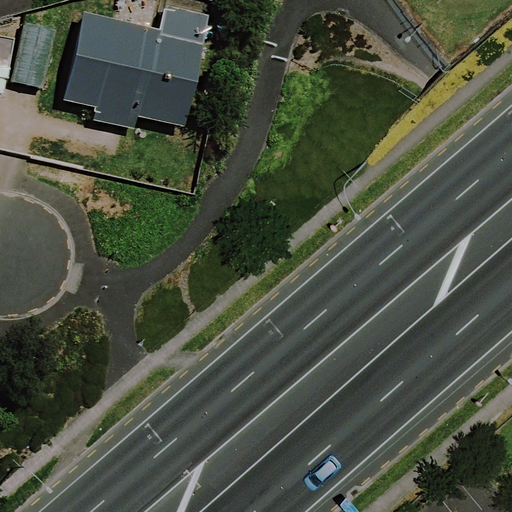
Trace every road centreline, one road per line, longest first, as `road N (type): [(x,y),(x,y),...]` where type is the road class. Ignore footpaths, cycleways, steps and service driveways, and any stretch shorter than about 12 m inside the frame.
road 1 (secondary): [(91,511),(511,150)]
road 2 (secondary): [(511,286),(256,511)]
